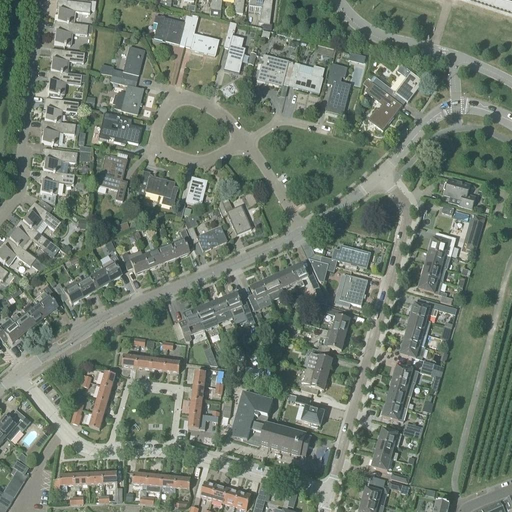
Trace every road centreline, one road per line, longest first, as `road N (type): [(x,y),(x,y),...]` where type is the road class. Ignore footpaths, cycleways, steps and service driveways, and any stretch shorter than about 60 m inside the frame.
road 1 (unclassified): [(329,495),(171,452),(86,448),(16,374)]
road 2 (unclassified): [(329,495),(404,239),(402,208),(378,178)]
road 3 (tertiary): [(304,227),(142,300),(16,374)]
road 4 (residential): [(246,143),(192,160),(159,149),(159,118),(179,95),(211,106),(238,133)]
road 5 (residential): [(0,217),(27,168),(40,0)]
road 6 (tertiary): [(511,122),(470,106),(441,111),(378,178)]
